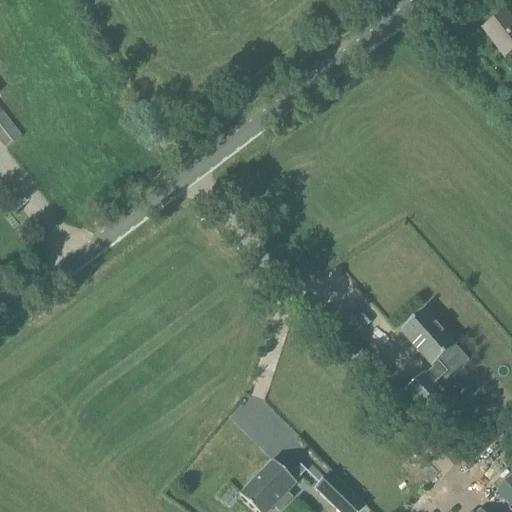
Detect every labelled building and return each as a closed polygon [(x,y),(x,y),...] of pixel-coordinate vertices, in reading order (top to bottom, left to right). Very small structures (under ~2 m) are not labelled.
[(483,32),(505,60),(511,53),(511,23),(505,15),(483,32)] [(0,142),(6,150),(22,137),(0,110),(0,93),(0,94),(0,93),(0,142)] [(427,372),(437,383),(449,372),(440,361),(457,345),(427,312),(403,333),(433,366),(427,372)] [(456,405),(437,383),(427,372),(406,391),(435,424),(456,405)] [(278,511),(280,511),(293,499),(287,493),(296,484),(295,483),(301,477),(289,466),(283,471),(274,462),(241,497),(256,511),(269,511),(274,507),(278,511)] [(336,511),(361,511),(366,508),(331,473),(314,490),(336,511)] [(511,477),(497,493),(511,509),(511,477)]
